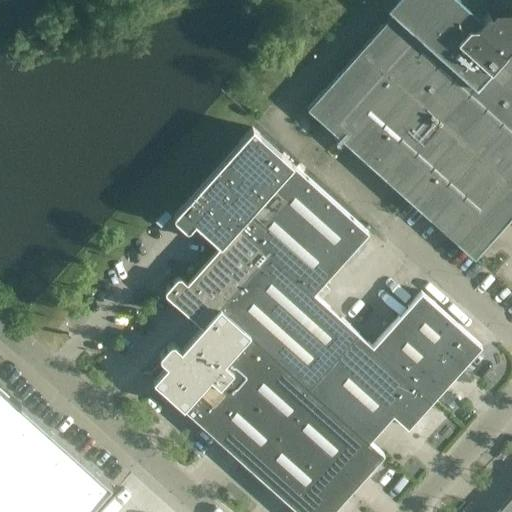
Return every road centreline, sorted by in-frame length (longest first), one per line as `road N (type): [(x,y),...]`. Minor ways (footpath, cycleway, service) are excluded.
road 1 (unclassified): [(211,511),(0,319)]
road 2 (unclassified): [(511,333),(327,170)]
road 3 (unclassified): [(410,511),(511,397)]
